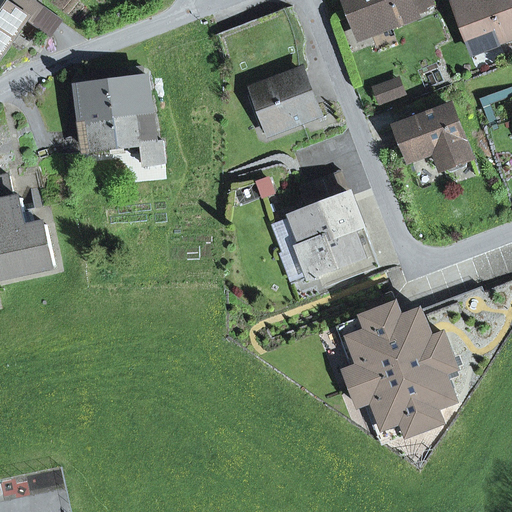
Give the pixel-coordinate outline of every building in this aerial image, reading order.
[(27,17),(25,16),(34,4),(28,0),(0,0),(0,54),(26,19),(27,17)] [(51,38),(63,21),(34,0),(28,0),(34,4),(25,16),(27,17),(26,19),(51,38)] [(347,0),(353,14),(366,20),(368,26),(371,32),(415,16),(409,0),(347,0)] [(409,0),(415,16),(434,9),(430,0),(409,0)] [(511,0),(475,0),(473,0),(468,0),(457,4),(476,54),(500,46),(498,41),(511,35),(511,0)] [(220,34),(222,38),(285,15),(283,10),(220,34)] [(361,36),(371,32),(368,26),(366,20),(353,14),(361,36)] [(131,96),(131,95),(151,93),(149,78),(144,78),(143,68),(96,73),(97,84),(81,86),(82,101),(119,97),(119,98),(131,96)] [(270,127),(272,132),(319,114),(302,71),(255,89),(257,94),(270,127)] [(389,84),(394,98),(404,94),(399,80),(389,84)] [(375,89),(381,103),(394,98),(389,84),(375,89)] [(85,125),(85,121),(153,113),(151,93),(131,95),(131,96),(119,98),(119,97),(82,101),(84,112),(77,113),(79,126),(85,125)] [(262,130),(270,127),(257,94),(249,97),(262,130)] [(398,127),(411,160),(435,150),(442,168),(470,157),(451,107),(398,127)] [(85,121),(85,125),(89,152),(142,146),(145,166),(166,163),(164,142),(157,142),(153,113),(85,121)] [(333,202),(351,195),(341,171),(300,187),(307,205),(300,207),(303,213),(318,207),(316,202),(331,197),(333,202)] [(0,277),(56,266),(47,225),(30,229),(23,199),(16,200),(11,177),(0,180),(0,277)] [(316,202),(318,207),(303,213),(293,217),(304,246),(299,248),(300,250),(363,225),(352,194),(351,195),(333,202),(331,197),(316,202)] [(299,248),(304,246),(293,217),(273,224),(285,255),(300,250),(299,248)] [(361,247),(370,244),(363,225),(300,250),(310,277),(318,274),(323,288),(370,271),(361,247)] [(370,271),(379,267),(370,244),(361,247),(370,271)] [(292,284),(310,277),(300,250),(285,255),(282,256),(292,284)] [(422,310),(403,317),(392,292),(380,297),(385,308),(363,317),(368,331),(349,338),(360,366),(353,369),(346,371),(359,406),(366,404),(373,401),(384,429),(402,422),(408,436),(443,423),(437,409),(456,402),(446,374),(457,369),(444,334),(432,338),(422,310)] [(353,369),(360,366),(349,338),(368,331),(363,317),(337,327),(353,369)] [(402,422),(384,429),(373,401),(366,404),(382,446),(408,436),(402,422)]
